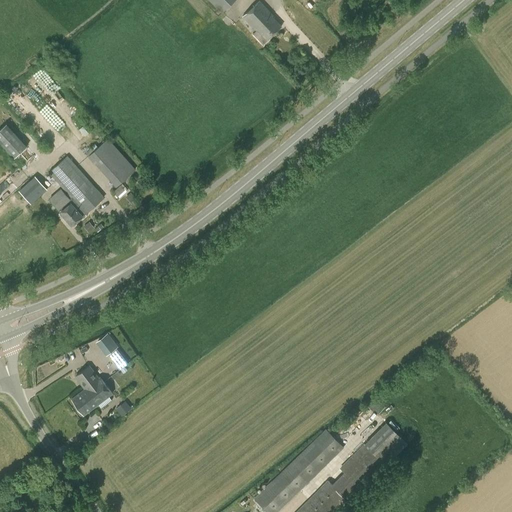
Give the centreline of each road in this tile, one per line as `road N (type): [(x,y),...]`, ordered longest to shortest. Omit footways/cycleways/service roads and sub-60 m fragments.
road 1 (secondary): [(464,0),(147,258),(0,331)]
road 2 (unclassified): [(97,511),(11,379)]
